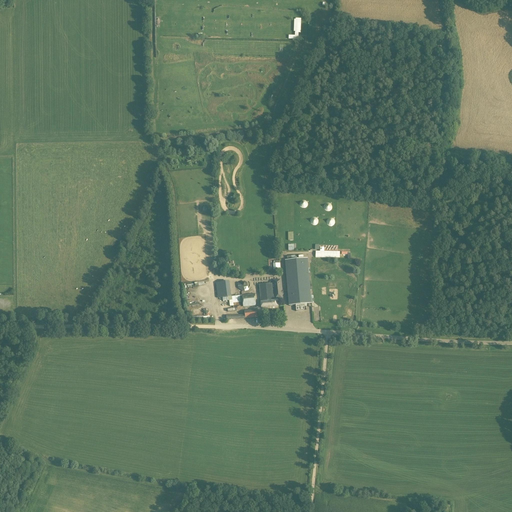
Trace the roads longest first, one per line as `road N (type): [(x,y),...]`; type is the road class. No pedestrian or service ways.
road 1 (track): [(12,4),(16,325)]
road 2 (unclassified): [(289,330),(511,343)]
road 3 (track): [(82,325),(289,330)]
road 4 (track): [(82,325),(152,192),(159,156)]
road 5 (track): [(186,324),(173,193),(159,156)]
road 6 (track): [(327,332),(312,488)]
